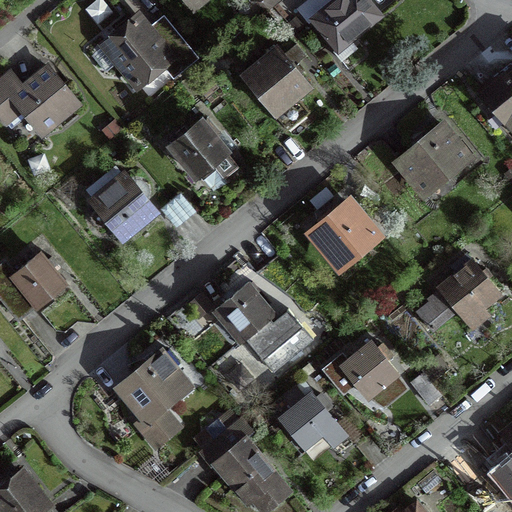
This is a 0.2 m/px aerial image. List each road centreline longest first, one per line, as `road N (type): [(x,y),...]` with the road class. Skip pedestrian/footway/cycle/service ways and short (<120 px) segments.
road 1 (residential): [(511,7),(41,396)]
road 2 (residential): [(346,511),(511,375)]
road 3 (residential): [(176,511),(73,453),(41,396)]
